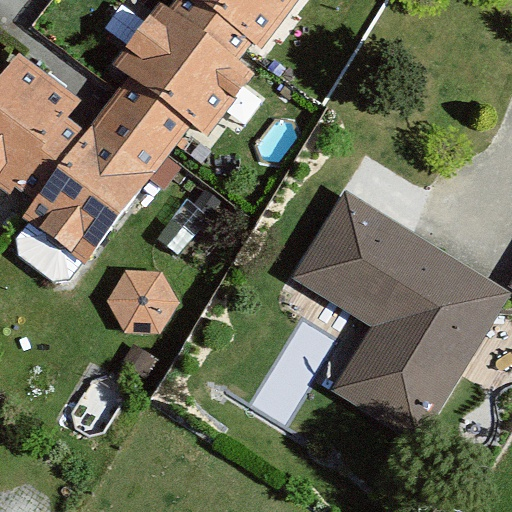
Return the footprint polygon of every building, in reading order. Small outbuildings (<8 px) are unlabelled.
[(295,0),(178,0),(177,2),(169,13),(236,64),(244,53),(253,42),(260,47),(295,0)] [(169,13),(161,8),(116,66),(129,75),(116,92),(109,101),(105,107),(167,154),(191,122),(205,132),(249,74),(236,64),(169,13)] [(36,197),(87,131),(69,117),(80,103),(18,55),(0,79),(0,186),(10,194),(18,183),(36,197)] [(84,263),(167,154),(105,107),(87,131),(36,197),(22,215),(84,263)] [(505,294),(347,198),(299,277),(380,326),(342,389),(419,435),(505,294)] [(104,306),(157,337),(185,291),(131,259),(104,306)]
